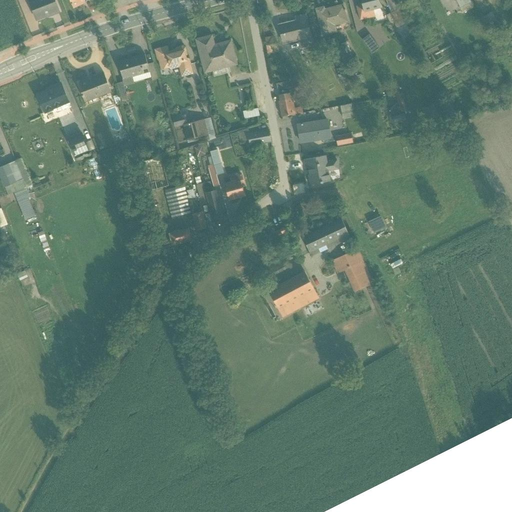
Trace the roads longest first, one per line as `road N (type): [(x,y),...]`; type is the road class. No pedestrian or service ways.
road 1 (residential): [(249,0),(281,186),(188,262)]
road 2 (track): [(188,262),(22,511)]
road 3 (secondary): [(73,40),(207,0)]
